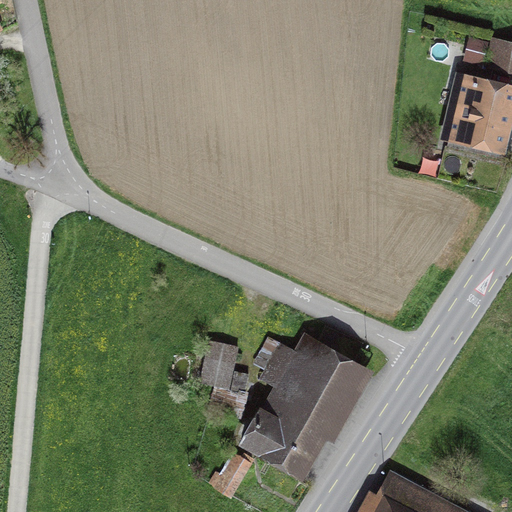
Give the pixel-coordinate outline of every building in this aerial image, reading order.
[(511,42),(494,39),(488,66),(511,71),(511,42)] [(460,77),(447,134),(465,139),(464,140),(501,149),(511,103),(511,89),(478,81),(478,82),(460,77)] [(235,346),(208,341),(201,378),(228,384),(235,346)] [(256,455),(302,481),(360,377),(313,351),(256,455)] [(247,373),(237,372),(231,392),(215,390),(209,410),(241,418),(247,373)] [(250,468),(235,458),(216,484),(231,495),(250,468)] [(452,511),(392,482),(376,511),(452,511)]
